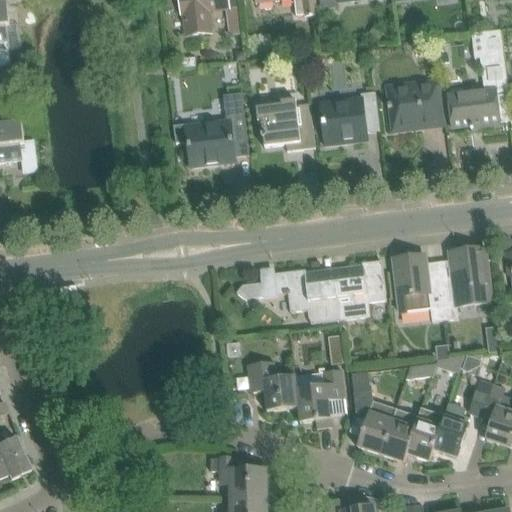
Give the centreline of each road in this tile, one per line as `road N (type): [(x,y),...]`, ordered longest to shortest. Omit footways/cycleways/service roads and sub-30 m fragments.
road 1 (unclassified): [(0,275),(511,212)]
road 2 (residential): [(322,465),(201,438),(120,456)]
road 3 (residential): [(67,491),(24,398),(0,310)]
road 4 (residential): [(511,480),(410,489),(322,465)]
